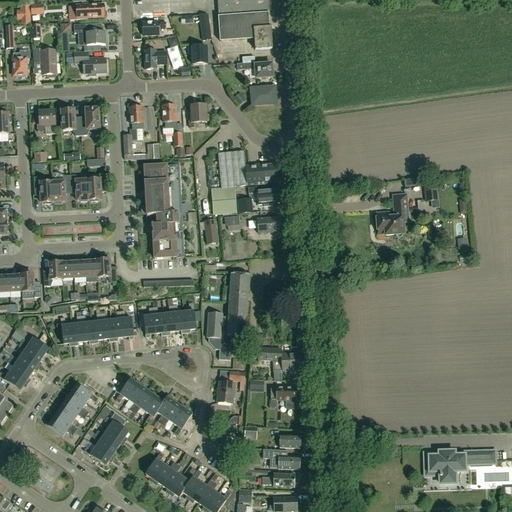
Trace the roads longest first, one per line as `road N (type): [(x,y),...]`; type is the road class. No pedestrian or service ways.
road 1 (residential): [(334,511),(300,141)]
road 2 (residential): [(17,434),(60,366),(205,353),(197,439),(231,460)]
road 3 (residential): [(300,141),(259,141),(210,86),(128,88)]
road 4 (residential): [(300,141),(289,0)]
road 5 (residential): [(111,89),(118,217)]
road 6 (residential): [(19,94),(23,221)]
